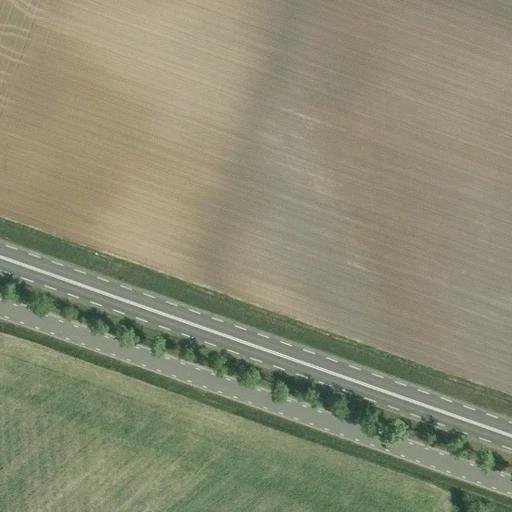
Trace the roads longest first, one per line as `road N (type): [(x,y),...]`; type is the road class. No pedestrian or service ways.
road 1 (unclassified): [(511,484),(0,305)]
road 2 (primary): [(511,438),(0,259)]
